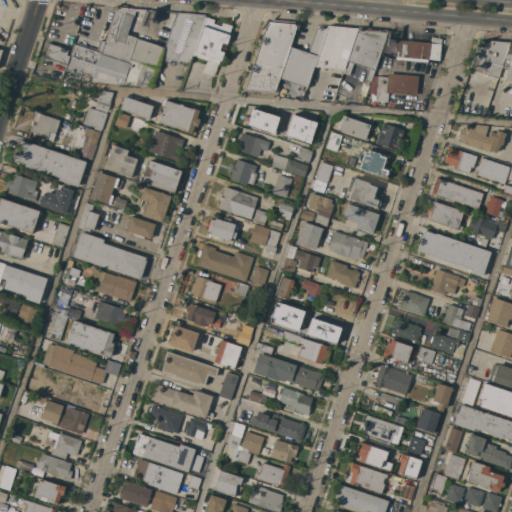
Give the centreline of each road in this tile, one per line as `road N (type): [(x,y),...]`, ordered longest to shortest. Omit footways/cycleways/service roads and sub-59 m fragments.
road 1 (residential): [(257,0),(89,511)]
road 2 (residential): [(468,14),(302,511)]
road 3 (secondary): [(314,3),(468,14)]
road 4 (residential): [(39,0),(0,129)]
